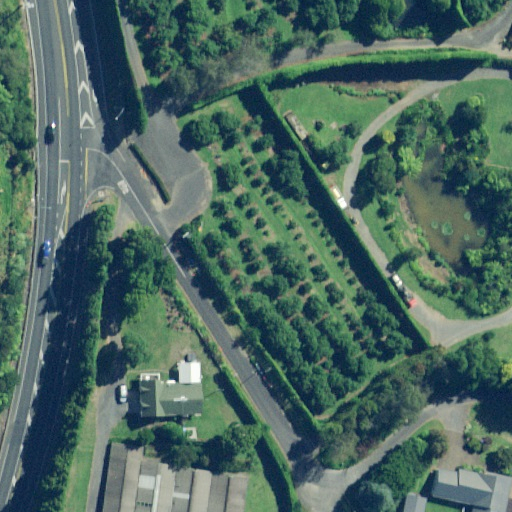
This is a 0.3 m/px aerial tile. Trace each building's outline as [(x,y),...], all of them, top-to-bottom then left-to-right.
[(155,385),(155,376),(135,377),(136,417),(197,415),(196,384),(155,385)] [(130,511),(139,451),(110,447),(100,511),(130,511)] [(138,462),(130,511),(169,511),(176,467),(157,464),(138,462)] [(176,467),(169,511),(204,511),(211,473),(176,467)] [(455,474),(436,469),(429,497),(470,507),(468,511),(502,511),(509,479),(484,474),(483,477),(456,471),(455,474)] [(211,473),(204,511),(241,511),(246,478),(211,473)]
